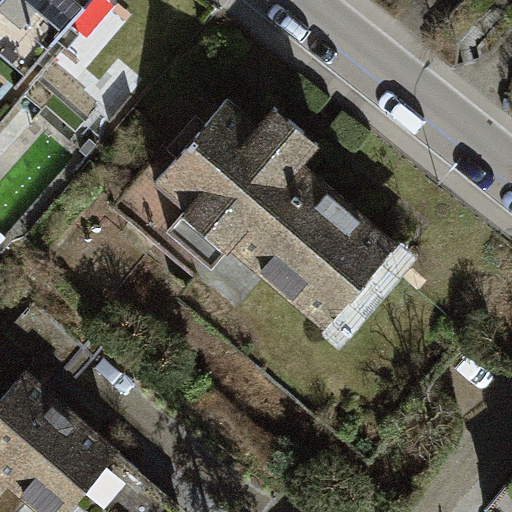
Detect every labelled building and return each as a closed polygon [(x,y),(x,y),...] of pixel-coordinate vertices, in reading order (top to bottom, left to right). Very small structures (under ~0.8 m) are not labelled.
[(0,0),(0,52),(23,73),(86,0),(0,0)] [(227,96),(154,180),(187,208),(167,230),(211,267),(238,236),(268,262),(279,250),(306,273),(300,279),(336,310),(396,241),(301,158),(317,140),(276,104),(259,123),(227,96)] [(38,357),(60,377),(97,336),(43,289),(7,330),(38,357)] [(38,357),(0,400),(0,484),(8,475),(50,511),(61,511),(76,496),(92,511),(99,511),(134,472),(137,469),(75,415),(78,411),(51,387),(60,377),(38,357)] [(180,511),(134,472),(99,511),(180,511)] [(511,511),(511,480),(491,504),(500,511),(511,511)]
